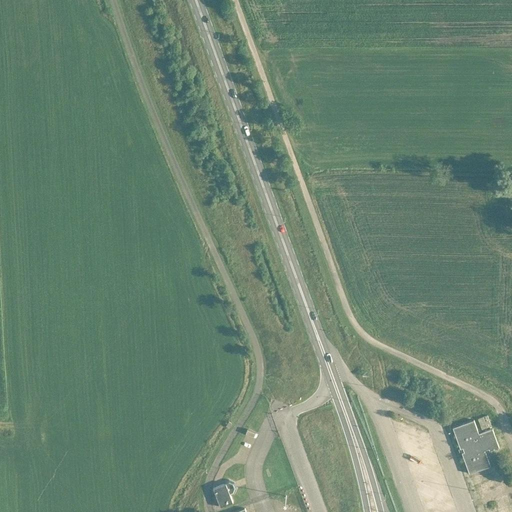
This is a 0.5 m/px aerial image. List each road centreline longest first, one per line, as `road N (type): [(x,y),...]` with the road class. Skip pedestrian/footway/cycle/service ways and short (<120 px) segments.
road 1 (unclassified): [(511,446),(493,404),(373,345),(348,318),(233,0)]
road 2 (unclassified): [(208,511),(206,482),(252,402),(257,355),(167,155),(111,0)]
road 3 (primary): [(312,330),(193,0)]
road 4 (primary): [(378,511),(312,330)]
road 5 (primary): [(312,330),(364,511)]
